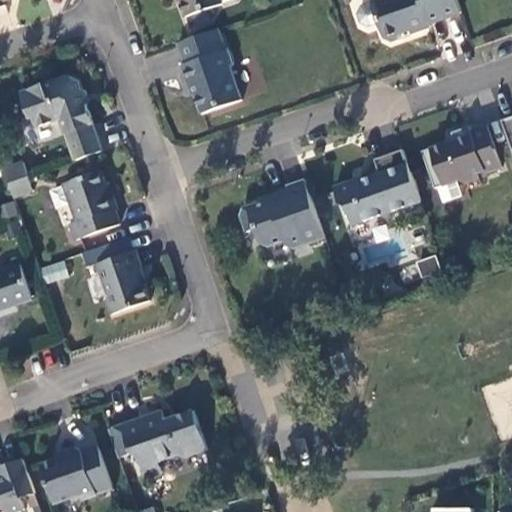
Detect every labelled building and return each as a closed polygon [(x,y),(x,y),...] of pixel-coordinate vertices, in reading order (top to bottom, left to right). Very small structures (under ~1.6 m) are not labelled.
[(180,0),(186,17),(223,4),(221,0),(180,0)] [(462,12),(457,0),(377,0),(372,2),(362,6),(357,14),(361,23),(369,26),(379,23),(385,39),(390,42),(400,38),(402,33),(410,30),(411,33),(431,26),(430,24),(462,12)] [(202,114),(242,100),(231,69),(234,63),(229,49),(226,50),(219,29),(178,44),(186,64),(182,66),(188,85),(192,84),(202,114)] [(61,121),(77,161),(104,152),(79,81),(69,77),(22,94),(31,120),(35,119),(38,129),(61,121)] [(511,117),(502,121),(511,149),(511,117)] [(502,168),(496,149),(480,155),(472,131),(470,126),(452,133),(455,141),(422,152),(435,189),(459,181),(465,183),(479,179),(478,174),(484,172),(485,174),(502,168)] [(487,126),(472,131),(480,155),(496,149),(487,126)] [(404,150),(375,160),(380,174),(364,180),(363,177),(335,187),(341,203),(347,206),(353,226),(422,202),(404,150)] [(25,163),(4,171),(10,185),(13,184),(29,178),(25,163)] [(101,172),(66,184),(78,221),(72,224),(78,240),(120,226),(116,212),(119,210),(113,193),(110,195),(101,172)] [(32,192),(29,178),(13,184),(10,185),(15,198),(32,192)] [(273,195),(260,200),(261,202),(243,208),(240,215),(247,232),(256,229),(261,244),(268,247),(285,241),(286,246),(293,249),(326,237),(305,179),(287,185),(291,198),(276,203),(273,195)] [(110,246),(84,251),(87,262),(113,257),(110,246)] [(114,314),(151,300),(141,269),(144,267),(138,251),(100,264),(109,295),(108,300),(114,314)] [(436,256),(417,261),(421,276),(440,271),(436,256)] [(44,284),(68,276),(63,260),(39,268),(44,284)] [(22,265),(0,272),(0,317),(5,315),(4,311),(35,299),(22,265)] [(511,377),(482,389),(502,440),(511,436),(511,377)] [(164,411),(110,430),(119,458),(133,454),(138,457),(145,477),(162,471),(158,461),(178,455),(185,457),(208,448),(195,411),(167,421),(164,411)] [(65,456),(43,464),(56,504),(78,497),(85,499),(114,489),(100,446),(84,450),(78,447),(63,452),(65,456)] [(22,497),(36,493),(24,458),(0,468),(0,511),(5,511),(8,511),(9,511),(17,511),(25,509),(22,497)]
